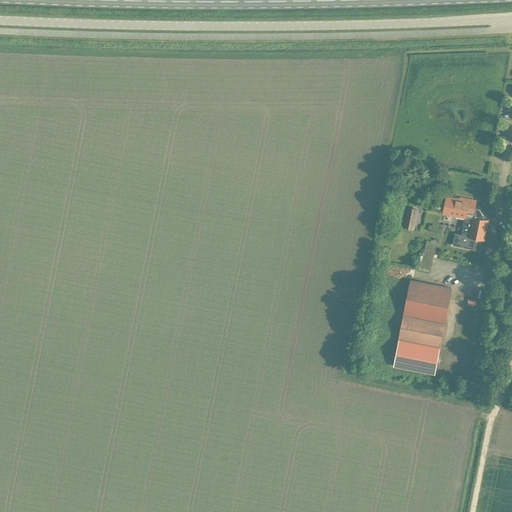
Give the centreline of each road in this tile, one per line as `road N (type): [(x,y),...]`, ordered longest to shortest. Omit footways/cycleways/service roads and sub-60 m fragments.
road 1 (unclassified): [(0,21),(344,26),(511,19)]
road 2 (primary): [(90,0),(375,0)]
